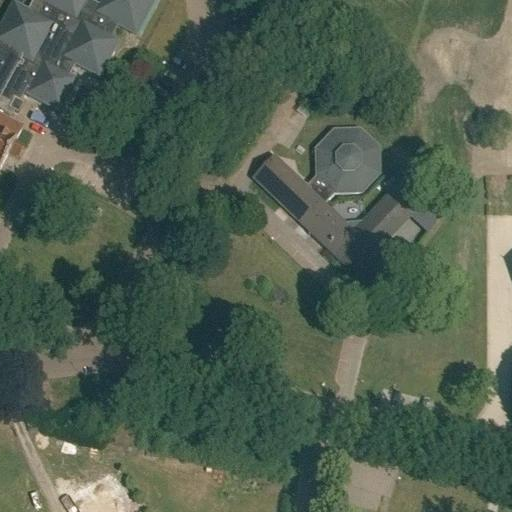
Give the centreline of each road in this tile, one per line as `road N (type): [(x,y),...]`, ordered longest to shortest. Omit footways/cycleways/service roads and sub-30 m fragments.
road 1 (unclassified): [(321,408),(87,348)]
road 2 (unknown): [(205,64),(257,56),(287,73),(290,93),(232,200)]
road 3 (unclassified): [(511,457),(321,408)]
